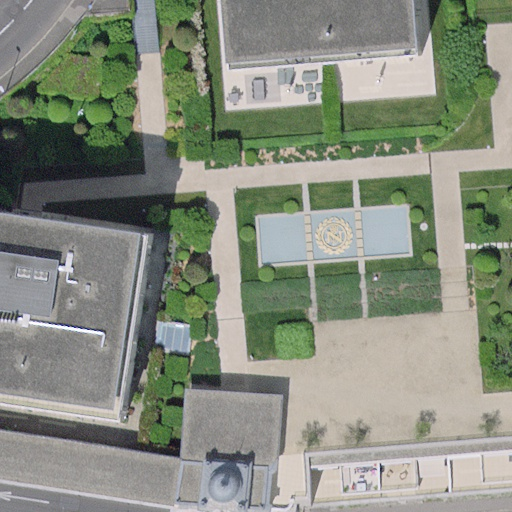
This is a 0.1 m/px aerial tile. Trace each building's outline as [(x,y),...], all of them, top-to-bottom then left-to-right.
[(416,0),(225,0),(231,66),(421,51),(416,0)] [(150,229),(0,207),(0,424),(112,440),(150,229)] [(305,254),(304,211),(265,211),(266,255),(305,254)] [(0,424),(0,480),(233,511),(271,511),(285,407),(178,393),(171,452),(112,440),(0,424)] [(364,511),(511,497),(511,412),(302,433),(309,511),(364,511)]
